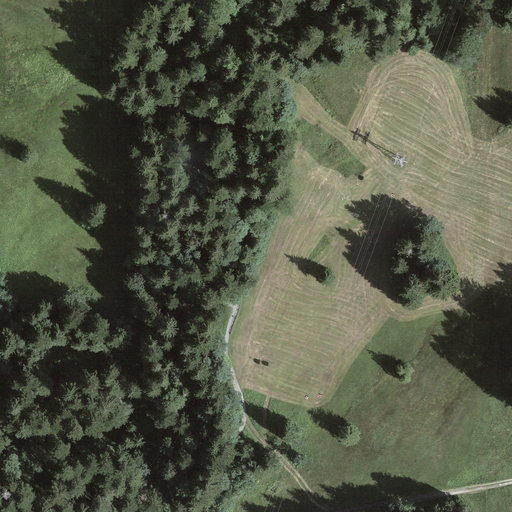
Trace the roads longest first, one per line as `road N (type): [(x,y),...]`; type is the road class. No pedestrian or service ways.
road 1 (track): [(210,0),(163,63),(208,160),(227,243),(246,264),(223,355),(241,417),(203,511)]
road 2 (track): [(345,511),(511,480)]
